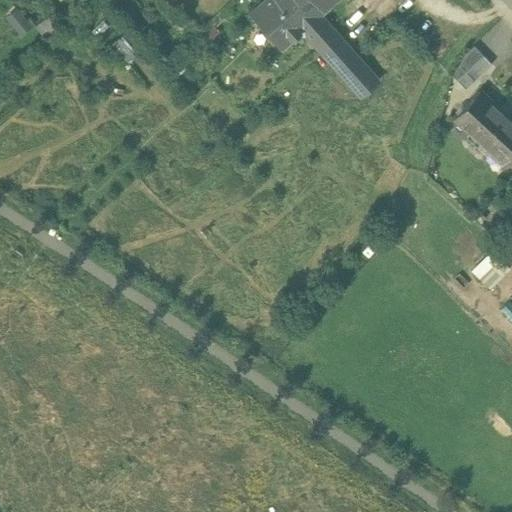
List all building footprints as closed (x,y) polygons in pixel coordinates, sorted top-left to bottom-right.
[(314,21),(295,0),(263,0),(250,12),(283,49),(298,35),(314,21)] [(295,0),(314,21),(316,19),(321,14),(336,0),(295,0)] [(21,5),(7,16),(22,34),(35,24),(21,5)] [(335,29),(321,14),(316,19),(330,34),(335,29)] [(330,34),(316,19),(298,35),(305,35),(316,48),(317,48),(336,31),(336,30),(335,29),(330,34)] [(378,79),(336,31),(317,48),(359,96),(378,79)] [(113,42),(122,55),(134,47),(124,34),(113,42)] [(474,44),(466,52),(453,74),(466,88),(492,63),(474,44)] [(511,159),(511,119),(479,90),(455,116),(507,164),(511,159)] [(488,285),(506,269),(490,252),(472,268),(488,285)] [(511,298),(503,311),(511,316),(511,298)]
